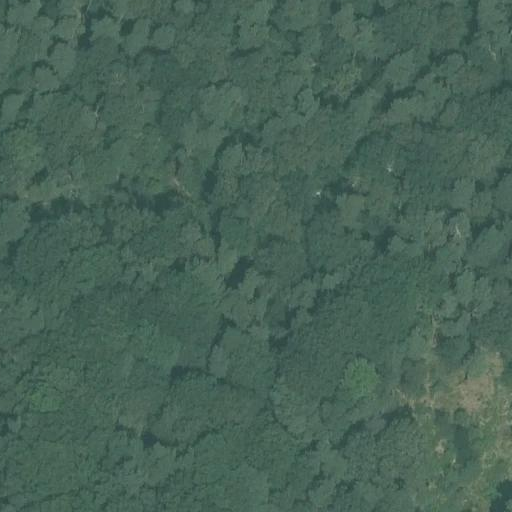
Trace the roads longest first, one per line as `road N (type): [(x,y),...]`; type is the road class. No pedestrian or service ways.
road 1 (track): [(173,255),(511,124)]
road 2 (track): [(0,335),(173,255)]
